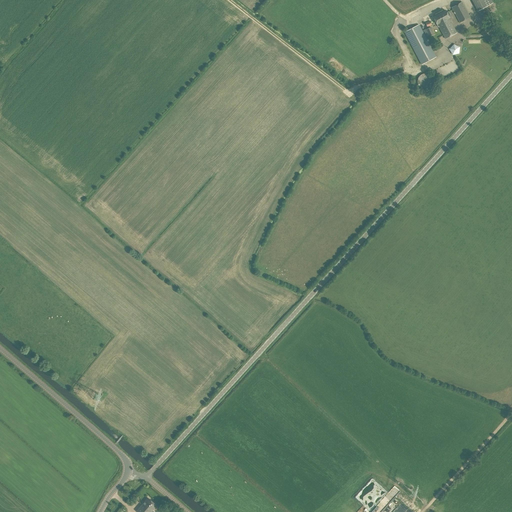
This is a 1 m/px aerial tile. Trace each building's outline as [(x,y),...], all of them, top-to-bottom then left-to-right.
[(471,0),(478,11),(493,3),(491,0),(471,0)] [(460,22),(470,17),(462,2),(452,8),(460,22)] [(447,13),(446,11),(433,18),(439,27),(446,39),(457,33),(449,19),(451,18),(450,16),(450,15),(449,12),(447,13)] [(422,64),(436,57),(419,25),(405,32),(422,64)] [(427,32),(424,33),(426,38),(434,34),(431,27),(426,29),(427,32)] [(452,55),(459,54),(460,47),(454,44),(449,49),(452,55)] [(424,89),(425,89),(426,89),(427,89),(428,89),(429,88),(430,88),(430,87),(431,86),(432,85),(433,84),(433,83),(433,82),(433,81),(433,80),(433,79),(432,79),(432,78),(432,77),(431,77),(431,76),(430,75),(429,75),(428,74),(427,74),(426,74),(425,74),(424,74),(423,74),(422,74),(421,75),(420,75),(420,76),(419,76),(419,77),(418,77),(418,78),(418,79),(417,80),(417,81),(417,82),(417,83),(418,84),(418,85),(418,86),(419,86),(420,87),(421,88),(422,89),(423,89),(424,89)] [(137,511),(151,511),(157,506),(148,498),(137,511)]
